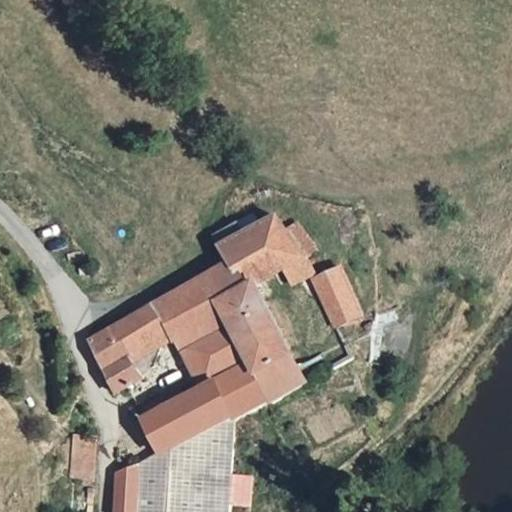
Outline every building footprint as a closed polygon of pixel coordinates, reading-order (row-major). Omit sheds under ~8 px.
[(234,423),(312,381),(261,282),(289,267),(296,280),(315,270),(291,227),(289,224),(231,255),(236,263),(212,280),(256,363),(224,380),(213,386),(234,423)] [(369,318),(346,271),(319,283),(342,331),(369,318)] [(208,351),(224,380),(256,363),(212,280),(157,309),(101,338),(89,344),(120,403),(131,398),(150,387),(134,357),(172,337),(181,353),(192,348),(197,357),(208,351)] [(162,463),(234,423),(213,386),(144,424),(162,463)] [(162,463),(145,471),(140,511),(229,511),(234,423),(162,463)] [(70,479),(93,480),(94,435),(71,435),(70,479)] [(119,511),(140,511),(145,471),(122,484),(119,511)]
